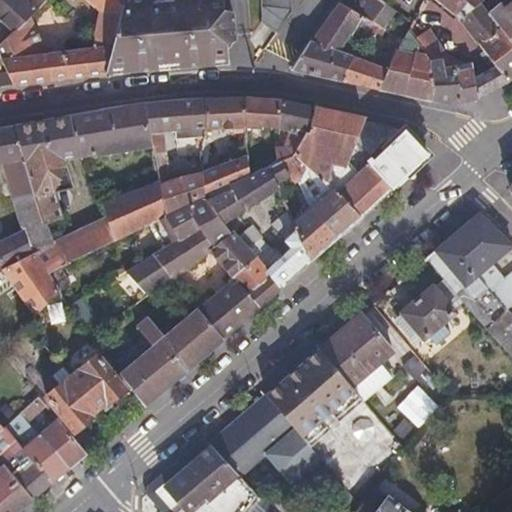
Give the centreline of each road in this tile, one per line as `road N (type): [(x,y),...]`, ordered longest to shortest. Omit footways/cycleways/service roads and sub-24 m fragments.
road 1 (residential): [(488,157),(454,126),(271,82),(0,111)]
road 2 (tertiary): [(467,177),(94,493)]
